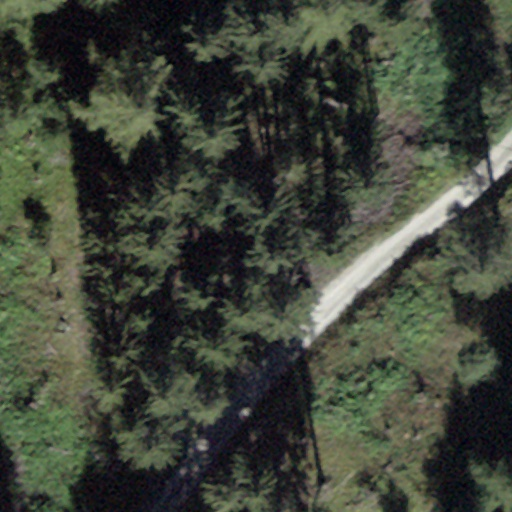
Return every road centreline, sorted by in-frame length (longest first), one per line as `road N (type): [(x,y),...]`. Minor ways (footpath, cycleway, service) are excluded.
road 1 (track): [(405,252),(299,351),(172,511)]
road 2 (track): [(405,252),(447,229),(511,170)]
